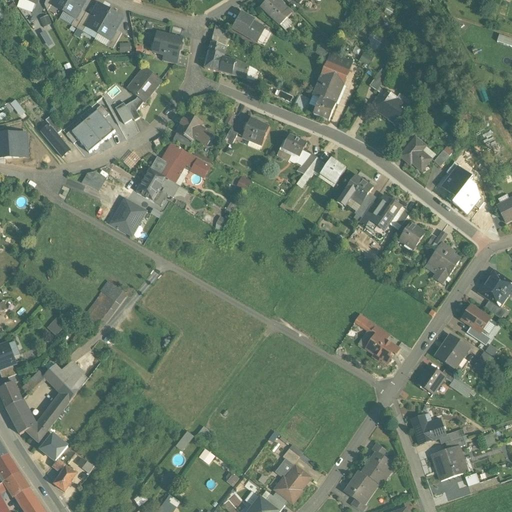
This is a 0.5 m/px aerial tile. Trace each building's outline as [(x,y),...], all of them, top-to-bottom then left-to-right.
[(54,0),(46,0),(45,6),(48,12),(51,6),(54,0)] [(70,0),(54,0),(51,6),(64,13),(70,0)] [(70,0),(64,13),(76,20),(81,11),(87,0),(70,0)] [(292,15),(276,0),(269,0),(261,9),(274,21),(273,21),(280,28),(292,15)] [(86,28),(98,35),(111,12),(98,5),(92,18),(86,28)] [(86,14),(81,11),(76,20),(72,27),(77,30),(86,14)] [(98,35),(111,42),(117,32),(124,20),(111,12),(98,35)] [(92,18),(86,14),(77,30),(83,33),(86,28),(92,18)] [(249,19),(241,15),(233,29),(257,43),(264,31),(254,25),(255,24),(248,20),(249,19)] [(42,20),(45,29),(50,27),(47,18),(42,20)] [(230,36),(215,29),(212,44),(226,48),(230,36)] [(123,35),(117,32),(111,42),(107,47),(113,50),(123,35)] [(40,36),(48,50),(53,48),(45,33),(40,36)] [(183,40),(158,34),(155,44),(158,45),(156,54),(166,56),(177,59),(179,50),(180,50),(183,40)] [(498,44),(511,48),(511,40),(500,36),(498,44)] [(226,48),(212,44),(212,45),(205,70),(220,74),(223,59),(224,59),(226,48)] [(353,65),(331,55),(327,63),(349,73),(353,65)] [(177,59),(166,56),(164,62),(176,65),(178,59),(177,59)] [(224,59),(223,59),(220,74),(232,77),(236,62),(224,59)] [(249,69),(236,62),(232,77),(246,81),(249,69)] [(349,73),(327,63),(321,77),(344,87),(349,73)] [(162,82),(145,69),(139,76),(141,78),(134,86),(136,87),(131,93),(138,98),(145,103),(145,104),(162,82)] [(261,75),(249,69),(246,81),(246,82),(258,85),(261,75)] [(380,74),(370,88),(377,93),(387,78),(380,74)] [(344,87),(321,77),(313,97),(321,100),(322,99),(336,105),(344,87)] [(396,100),(384,91),(374,106),(383,113),(381,116),(396,126),(404,113),(407,108),(396,100)] [(304,110),(309,99),(301,96),(296,106),(304,110)] [(138,98),(137,100),(126,106),(129,110),(134,107),(138,112),(145,103),(138,98)] [(336,105),(322,99),(321,100),(315,115),(329,121),(336,105)] [(126,126),(135,120),(129,110),(126,106),(125,105),(116,110),(126,126)] [(98,113),(104,120),(109,116),(101,107),(96,111),(98,113)] [(138,112),(134,107),(129,110),(135,120),(136,122),(141,118),(138,112)] [(98,113),(85,123),(102,144),(115,133),(104,120),(98,113)] [(203,125),(188,116),(178,134),(193,143),(195,139),(206,145),(212,135),(201,129),(203,125)] [(50,126),(58,136),(63,132),(51,118),(47,122),(50,126)] [(250,121),(243,138),(263,146),(269,129),(260,126),(261,125),(250,121)] [(85,123),(72,134),(78,141),(89,155),(102,144),(85,123)] [(62,158),(71,151),(58,136),(50,126),(41,134),(62,158)] [(74,145),(78,141),(72,134),(71,132),(66,136),(74,145)] [(238,135),(230,132),(224,143),(232,147),(238,135)] [(193,143),(178,134),(174,141),(190,149),(193,143)] [(0,160),(5,160),(28,158),(27,143),(19,143),(19,136),(0,136),(0,160)] [(163,136),(153,143),(156,148),(167,141),(163,136)] [(307,145),(290,137),(286,145),(287,146),(284,152),(300,160),(307,145)] [(416,140),(400,158),(407,164),(408,162),(421,173),(431,161),(422,153),(426,149),(416,140)] [(191,158),(171,146),(162,161),(158,159),(150,171),(166,180),(174,185),(175,185),(186,166),(191,158)] [(443,153),(434,164),(440,169),(449,158),(443,153)] [(299,173),(304,176),(317,160),(312,156),(299,173)] [(197,161),(191,158),(186,166),(192,170),(197,161)] [(304,176),(297,185),(304,191),(324,166),(317,160),(304,176)] [(209,169),(197,161),(192,170),(205,177),(209,169)] [(338,165),(332,161),(331,161),(320,177),(335,187),(346,171),(337,165),(338,165)] [(447,174),(452,178),(458,170),(460,167),(455,164),(447,174)] [(447,200),(453,205),(469,185),(472,181),(458,170),(452,178),(443,190),(450,195),(447,200)] [(150,171),(137,194),(153,202),(159,191),(166,180),(150,171)] [(97,174),(89,175),(83,185),(99,192),(107,180),(97,174)] [(242,177),(237,186),(246,190),(251,182),(242,177)] [(356,178),(343,196),(351,201),(352,202),(354,199),(360,204),(365,197),(367,198),(369,195),(373,190),(363,183),(362,184),(356,180),(357,179),(356,178)] [(174,185),(166,180),(159,191),(168,196),(174,185)] [(475,189),(469,185),(453,205),(468,216),(474,207),(479,201),(475,189)] [(354,199),(352,202),(351,201),(347,208),(355,214),(360,208),(362,210),(369,199),(370,200),(372,197),(369,195),(367,198),(365,197),(360,204),(354,199)] [(351,201),(343,196),(337,205),(345,210),(347,208),(351,201)] [(401,209),(385,198),(381,203),(383,204),(379,210),(373,218),(369,223),(385,234),(401,209)] [(479,201),(474,207),(479,211),(484,205),(482,198),(479,201)] [(369,199),(362,210),(360,208),(355,214),(354,216),(356,218),(362,222),(363,219),(373,206),(374,203),(370,200),(369,199)] [(147,214),(125,201),(111,226),(133,239),(147,214)] [(511,201),(498,209),(506,225),(511,221),(511,201)] [(379,210),(373,206),(363,219),(369,223),(373,218),(379,210)] [(405,211),(396,224),(402,228),(411,215),(405,211)] [(411,226),(399,243),(414,253),(425,236),(411,226)] [(437,242),(435,246),(439,249),(441,246),(442,246),(447,238),(442,234),(437,242)] [(437,242),(432,239),(426,247),(431,250),(435,246),(437,242)] [(439,249),(428,266),(438,273),(433,281),(442,287),(448,279),(449,280),(460,262),(453,257),(454,255),(442,246),(441,246),(439,249)] [(511,288),(511,284),(496,273),(480,295),(491,302),(499,308),(511,288)] [(499,308),(491,302),(485,310),(501,321),(506,313),(499,308)] [(6,303),(0,305),(0,308),(2,313),(9,310),(6,303)] [(490,321),(471,308),(462,322),(480,334),(481,335),(481,334),(490,321)] [(57,319),(48,329),(57,337),(66,327),(57,319)] [(391,337),(376,327),(372,333),(377,336),(387,343),(391,337)] [(486,337),(481,334),(481,335),(480,334),(477,339),(482,343),(486,337)] [(387,343),(377,336),(369,348),(376,352),(374,356),(374,360),(377,362),(381,361),(387,365),(391,359),(390,358),(392,355),(395,357),(398,352),(391,347),(391,346),(387,343)] [(451,338),(437,359),(456,372),(470,352),(451,338)] [(8,345),(0,348),(0,371),(16,365),(8,345)] [(496,362),(485,355),(478,366),(489,373),(496,362)] [(74,372),(68,366),(61,373),(67,379),(74,372)] [(55,367),(44,377),(45,378),(50,383),(61,373),(55,367)] [(441,377),(430,369),(418,386),(433,396),(444,380),(445,379),(441,377)] [(81,370),(77,374),(74,372),(67,379),(79,390),(89,377),(81,370)] [(40,372),(23,390),(29,395),(45,378),(44,377),(40,372)] [(456,379),(445,372),(441,377),(445,379),(444,380),(452,385),(456,379)] [(67,379),(61,373),(50,383),(62,395),(69,403),(79,390),(67,379)] [(14,384),(0,390),(0,395),(6,410),(22,402),(14,384)] [(38,427),(35,427),(35,428),(26,433),(39,443),(69,403),(62,395),(38,427)] [(22,402),(6,410),(10,416),(25,408),(22,402)] [(25,408),(10,416),(20,436),(26,433),(35,428),(35,427),(25,408)] [(421,418),(412,421),(420,446),(421,446),(420,444),(432,441),(432,442),(447,438),(441,421),(424,427),(421,418)] [(464,431),(449,436),(452,442),(462,439),(466,437),(464,431)] [(184,453),(195,438),(188,433),(177,447),(184,453)] [(42,452),(56,463),(58,461),(68,449),(53,437),(42,452)] [(452,442),(446,445),(449,452),(460,448),(460,449),(465,447),(463,443),(462,439),(452,442)] [(0,460),(8,456),(0,443),(0,460)] [(387,454),(376,447),(372,453),(375,455),(376,455),(383,460),(387,454)] [(449,452),(433,458),(436,467),(438,467),(443,481),(441,482),(442,484),(465,476),(460,462),(464,461),(460,449),(460,448),(449,452)] [(68,449),(58,461),(64,466),(74,453),(68,449)] [(205,450),(199,459),(210,466),(216,457),(205,450)] [(299,459),(289,451),(283,459),(285,460),(285,461),(293,467),(299,459)] [(375,455),(372,453),(358,473),(359,474),(375,484),(378,486),(392,465),(383,460),(376,455),(375,455)] [(8,456),(0,460),(0,473),(5,482),(20,474),(8,456)] [(468,459),(464,461),(460,462),(465,476),(469,475),(468,474),(472,473),(468,459)] [(64,466),(58,461),(56,463),(53,467),(62,474),(66,467),(64,466)] [(293,467),(285,461),(280,467),(288,474),(288,473),(291,475),(295,470),(293,467)] [(92,466),(87,463),(83,469),(85,471),(83,473),(85,474),(92,466)] [(77,475),(66,467),(62,474),(54,485),(65,493),(77,475)] [(288,474),(280,467),(275,474),(286,482),(291,475),(288,473),(288,474)] [(308,478),(296,469),(295,470),(291,475),(286,482),(285,483),(288,484),(300,494),(300,493),(305,486),(303,485),(308,478)] [(30,490),(20,474),(5,482),(9,487),(16,498),(17,497),(30,490)] [(375,484),(359,474),(345,495),(355,502),(360,505),(361,504),(375,484)] [(469,487),(480,484),(477,475),(467,478),(469,487)] [(5,482),(0,485),(0,494),(3,493),(2,491),(9,487),(5,482)] [(300,494),(288,484),(285,488),(284,487),(283,487),(281,487),(281,488),(277,493),(276,492),(275,493),(292,506),(301,493),(300,493),(300,494)] [(375,484),(361,504),(366,508),(368,509),(381,489),(378,486),(375,484)] [(155,492),(148,487),(145,491),(152,496),(155,492)] [(23,507),(21,508),(22,511),(24,509),(25,511),(33,511),(41,507),(30,490),(17,497),(23,507)] [(283,511),(287,508),(272,497),(266,505),(275,511),(283,511)] [(175,511),(178,509),(167,501),(158,511),(175,511)] [(275,511),(266,505),(261,501),(252,511),(275,511)] [(363,511),(366,508),(361,504),(360,505),(355,502),(351,508),(357,511),(363,511)]
